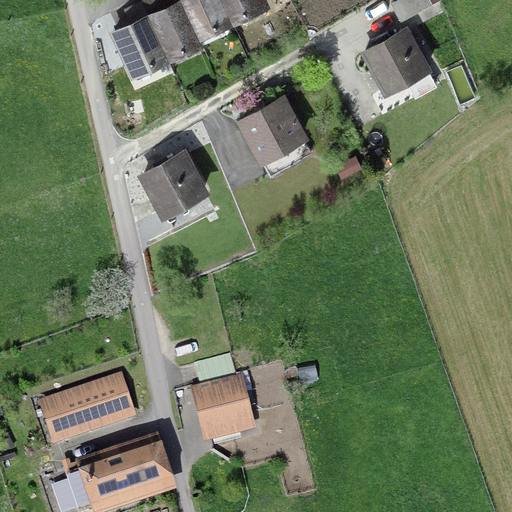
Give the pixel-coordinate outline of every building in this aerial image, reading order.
[(198,35),(181,0),(176,0),(162,7),(158,0),(149,0),(143,3),(168,56),(200,41),(198,35)] [(231,20),(221,0),(181,0),(198,35),(231,20)] [(221,0),(231,20),(265,4),(262,0),(221,0)] [(427,0),(405,0),(405,1),(421,19),(434,7),(427,0)] [(168,56),(143,3),(136,6),(129,9),(135,22),(116,31),(134,71),(168,56)] [(405,29),(367,51),(388,88),(426,67),(405,29)] [(280,100),(239,123),(260,161),(302,139),(280,100)] [(182,157),(144,177),(164,214),(202,193),(182,157)] [(53,443),(137,415),(122,371),(38,399),(53,443)] [(230,393),(203,398),(210,433),(237,427),(230,393)] [(158,432),(75,459),(92,511),(104,511),(177,488),(158,432)]
